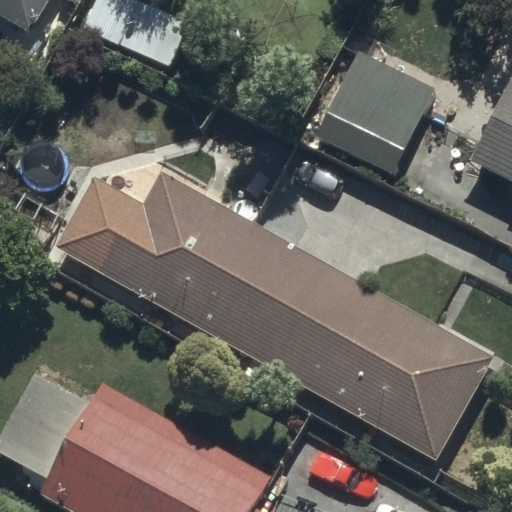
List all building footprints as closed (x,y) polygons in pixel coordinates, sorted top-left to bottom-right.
[(0,0),(0,25),(33,44),(58,0),(0,0)] [(190,25),(134,0),(95,0),(82,30),(170,70),(190,25)] [(319,138),(395,175),(439,86),(363,49),(319,138)] [(511,86),(473,167),(511,185),(511,86)] [(56,239),(442,458),(499,359),(163,168),(145,199),(95,171),(56,239)] [(39,492),(75,511),(267,511),(262,509),(278,481),(100,383),(39,492)]
